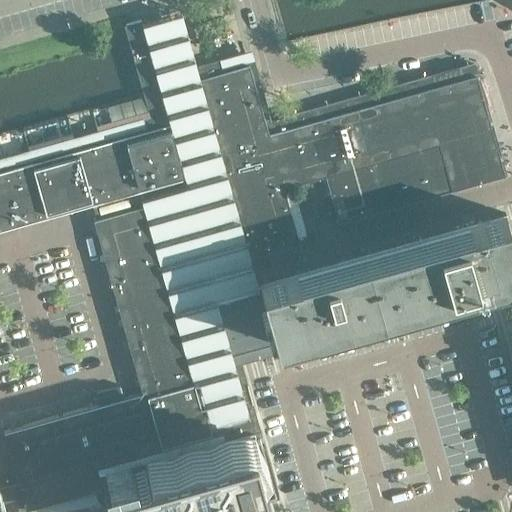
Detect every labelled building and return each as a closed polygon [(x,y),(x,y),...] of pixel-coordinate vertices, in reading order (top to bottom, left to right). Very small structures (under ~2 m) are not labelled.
[(170,107),(146,21),(145,19),(126,24),(151,113),(170,107)] [(249,63),(199,77),(195,78),(224,178),(226,179),(227,182),(229,183),(231,188),(228,193),(249,270),(253,269),(303,255),(298,236),(306,234),(302,220),(310,218),(302,191),(294,193),(293,188),(285,190),(283,185),(325,174),(338,220),(499,174),(505,173),(478,80),(474,64),(286,117),(288,125),(268,130),(266,125),(265,121),(261,104),(260,104),(256,90),(256,89),(255,89),(254,85),(255,85),(249,63)] [(174,121),(163,124),(0,170),(0,228),(85,204),(84,200),(88,199),(89,203),(135,190),(189,175),(174,121)] [(211,430),(147,204),(132,208),(93,218),(130,347),(125,349),(132,373),(137,372),(142,392),(123,397),(120,385),(96,392),(99,404),(3,431),(25,507),(91,489),(91,464),(211,430)] [(259,283),(257,283),(211,296),(227,353),(278,339),(276,335),(285,332),(286,336),(312,329),(311,325),(319,323),(320,327),(402,304),(401,300),(415,296),(416,300),(436,294),(435,290),(449,286),(451,290),(471,284),(470,280),(479,278),(480,282),(511,273),(511,237),(507,220),(508,220),(506,213),(259,282),(259,283)] [(511,318),(506,320),(511,342),(511,346),(490,352),(511,431),(511,318)] [(240,364),(231,367),(212,372),(230,435),(258,428),(255,417),(241,367),(240,364)] [(250,437),(237,442),(225,445),(112,477),(118,498),(112,499),(115,511),(117,511),(121,511),(198,511),(244,499),(244,500),(257,496),(265,494),(265,496),(278,493),(264,445),(262,446),(259,435),(250,438),(250,437)]
